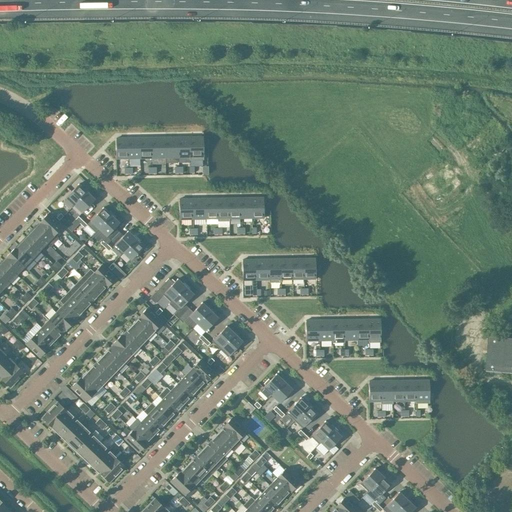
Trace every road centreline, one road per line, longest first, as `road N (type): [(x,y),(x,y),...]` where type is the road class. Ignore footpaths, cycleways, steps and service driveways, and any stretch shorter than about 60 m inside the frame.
road 1 (motorway): [(0,4),(258,2),(511,21)]
road 2 (residential): [(6,416),(172,244)]
road 3 (residential): [(107,511),(270,339)]
road 4 (residential): [(374,439),(270,339)]
road 5 (residential): [(270,339),(172,244)]
road 6 (residential): [(104,511),(6,416)]
road 7 (residential): [(172,244),(78,154)]
